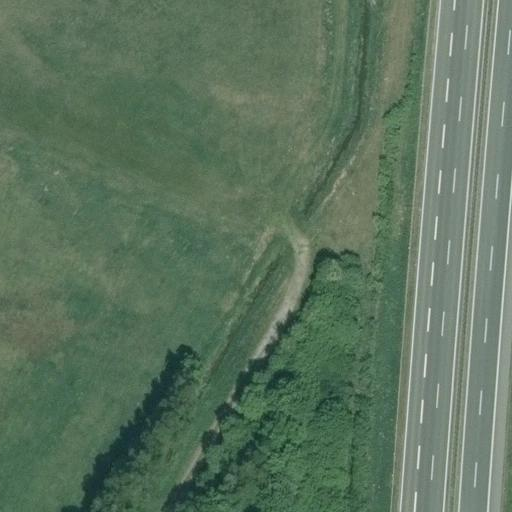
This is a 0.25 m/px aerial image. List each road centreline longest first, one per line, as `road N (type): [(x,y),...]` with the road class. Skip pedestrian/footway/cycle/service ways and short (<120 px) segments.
road 1 (track): [(338,0),(332,108),(277,222),(298,249),(282,303),(173,511)]
road 2 (motorway): [(469,0),(430,493)]
road 3 (motorway): [(473,511),(511,20)]
